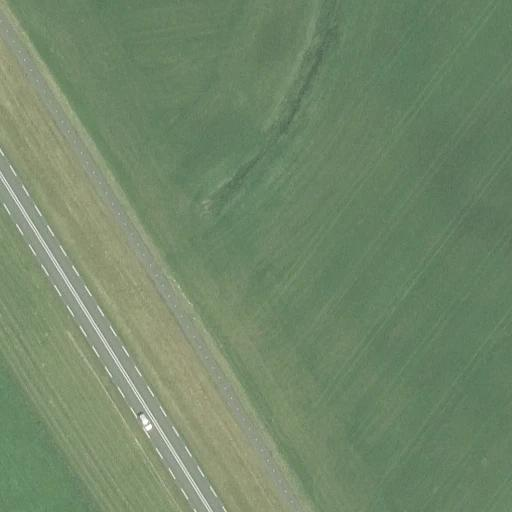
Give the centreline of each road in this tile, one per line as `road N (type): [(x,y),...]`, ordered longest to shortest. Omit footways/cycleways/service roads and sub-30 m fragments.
road 1 (primary): [(209,511),(0,174)]
road 2 (track): [(132,511),(0,301)]
